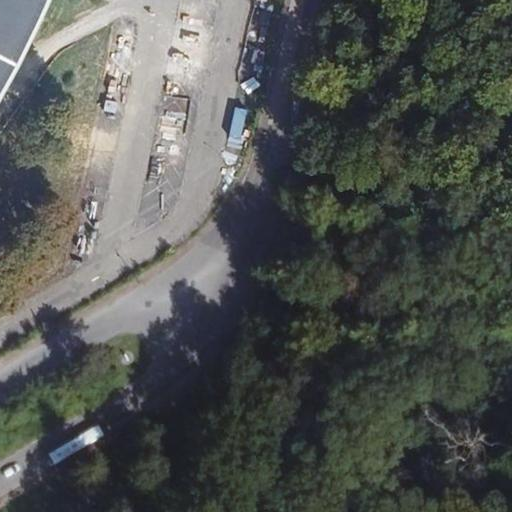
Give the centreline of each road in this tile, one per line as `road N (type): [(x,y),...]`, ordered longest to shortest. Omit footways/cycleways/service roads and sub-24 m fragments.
road 1 (unclassified): [(183,315),(241,251),(298,0)]
road 2 (unknown): [(114,253),(182,216),(204,181),(243,0)]
road 3 (unclassified): [(0,477),(181,368),(192,336),(183,315)]
road 4 (unclassified): [(183,315),(166,305),(138,307),(0,388)]
